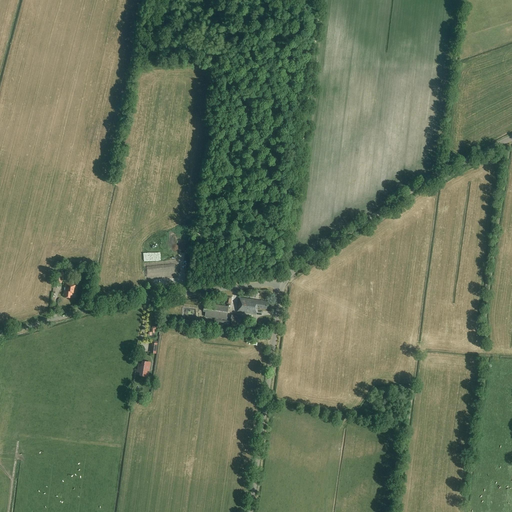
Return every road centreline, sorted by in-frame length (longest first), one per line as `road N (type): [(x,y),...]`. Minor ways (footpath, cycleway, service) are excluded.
road 1 (unclassified): [(282,282),(154,295),(0,331)]
road 2 (unclassified): [(282,282),(405,194),(511,138)]
road 3 (unclassified): [(250,511),(282,282)]
